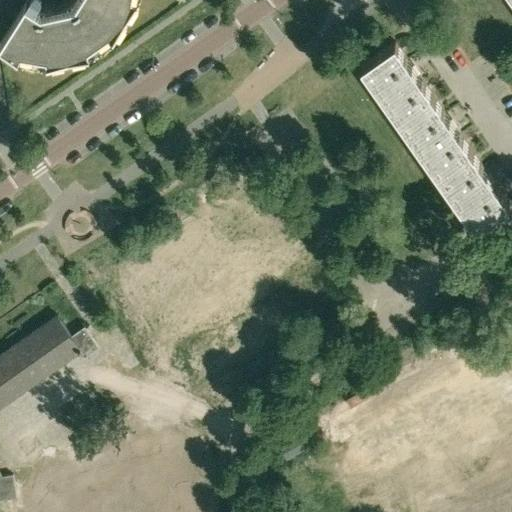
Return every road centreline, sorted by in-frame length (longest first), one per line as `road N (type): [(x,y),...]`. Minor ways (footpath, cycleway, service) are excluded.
road 1 (residential): [(266,0),(0,190)]
road 2 (residential): [(249,511),(235,424),(397,304)]
road 3 (residential): [(397,304),(266,123)]
road 4 (residential): [(397,304),(511,223)]
